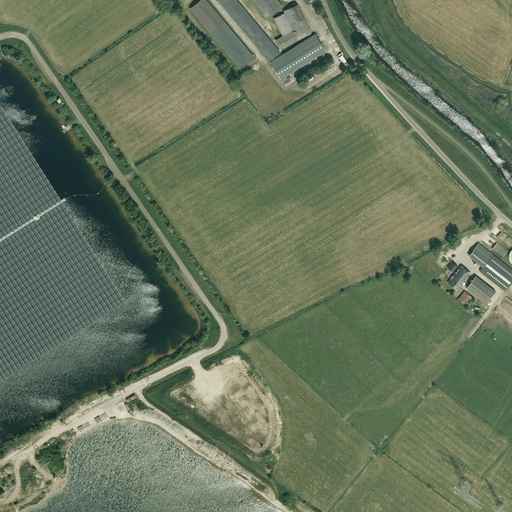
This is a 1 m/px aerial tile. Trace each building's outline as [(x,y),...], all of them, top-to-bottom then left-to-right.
[(254,57),(206,0),(199,0),(190,8),(220,44),(240,68),(254,57)] [(271,42),(235,0),(220,0),(269,57),(311,32),(307,25),(308,25),(297,4),(284,11),(284,12),(274,18),(280,31),(283,36),(271,42)] [(251,0),(267,19),(283,6),(277,0),(251,0)] [(281,79),(326,51),(315,33),(270,62),(281,79)] [(479,271),(504,290),(511,279),(511,269),(478,243),(469,255),(483,266),(479,271)] [(453,271),(457,266),(452,261),(447,267),(453,271)] [(457,290),(470,273),(461,265),(447,282),(457,290)] [(495,291),(476,276),(466,288),(486,303),(495,291)] [(464,291),(457,299),(465,306),(472,297),(464,291)]
